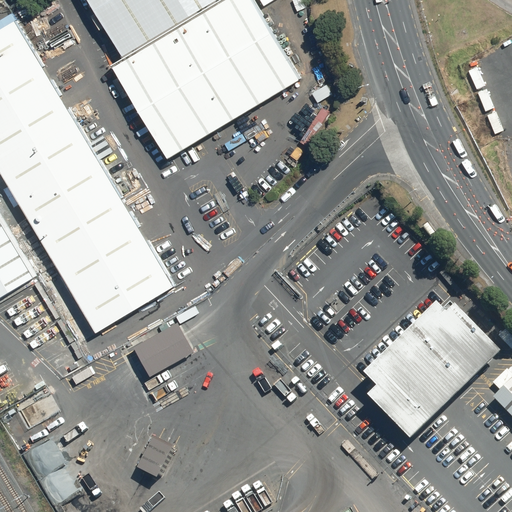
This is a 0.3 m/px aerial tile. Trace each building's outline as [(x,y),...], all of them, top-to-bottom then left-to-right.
[(94,0),(128,56),(116,64),(173,156),(303,78),(256,0),(94,0)] [(511,0),(504,0),(498,12),(498,29),(511,71),(511,0)] [(173,278),(15,14),(0,22),(0,163),(53,252),(35,263),(78,334),(173,278)] [(0,216),(0,300),(37,278),(0,216)] [(367,393),(411,438),(501,350),(454,302),(446,310),(436,300),(363,371),(376,384),(367,393)] [(160,326),(163,332),(136,347),(152,377),(197,352),(180,322),(172,327),(169,321),(160,326)] [(511,375),(510,374),(485,398),(511,425),(511,375)] [(177,449),(156,439),(140,470),(160,481),(177,449)]
